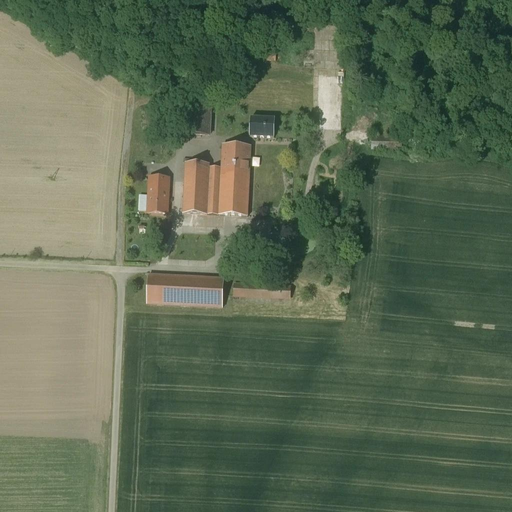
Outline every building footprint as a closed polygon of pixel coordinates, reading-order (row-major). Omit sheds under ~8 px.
[(276,49),(246,48),(245,61),(276,62),(276,49)] [(212,97),(189,96),(187,136),(210,136),(212,97)] [(251,119),(250,138),(274,139),(275,120),(251,119)] [(402,139),(372,138),(372,150),(402,151),(402,139)] [(251,147),(223,146),(222,170),(221,191),(249,192),(251,147)] [(221,191),(222,170),(210,169),(210,166),(186,165),(183,215),(248,219),(249,192),(221,191)] [(169,181),(151,180),(149,214),(167,215),(169,181)] [(225,281),(148,278),(147,305),(223,309),(225,281)] [(291,289),(234,286),(234,298),(290,301),(291,289)]
